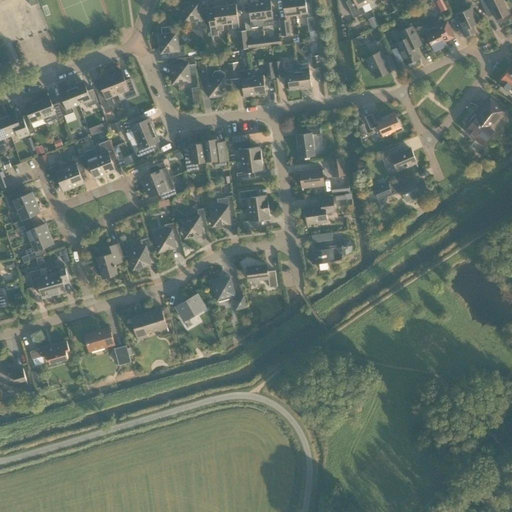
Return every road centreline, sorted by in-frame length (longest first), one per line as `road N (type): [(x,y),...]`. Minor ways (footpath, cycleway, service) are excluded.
road 1 (unclassified): [(304,511),(309,465),(300,434),(278,409),(249,396),(0,460)]
road 2 (residential): [(91,309),(164,287),(235,248),(291,242)]
road 3 (residential): [(138,42),(176,122),(273,111)]
road 4 (residential): [(72,234),(135,207),(124,180),(55,208)]
road 5 (residential): [(0,96),(138,42)]
road 6 (residential): [(291,242),(273,111)]
road 7 (residential): [(273,111),(402,93)]
